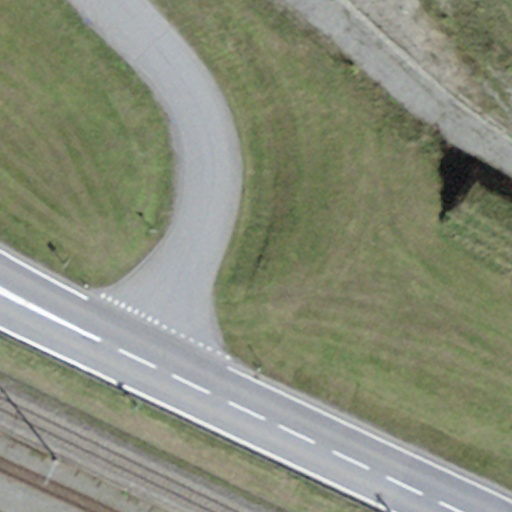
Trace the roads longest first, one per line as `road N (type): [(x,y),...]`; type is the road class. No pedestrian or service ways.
road 1 (tertiary): [(448,511),(23,302)]
road 2 (track): [(145,363),(192,251),(208,168),(189,97),(104,0)]
